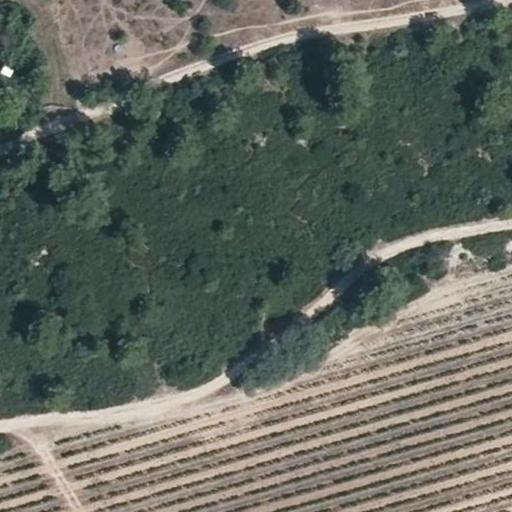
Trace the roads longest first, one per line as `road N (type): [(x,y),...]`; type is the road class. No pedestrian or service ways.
road 1 (track): [(511,227),(396,249),(205,390),(0,433)]
road 2 (track): [(511,4),(313,34),(0,146)]
